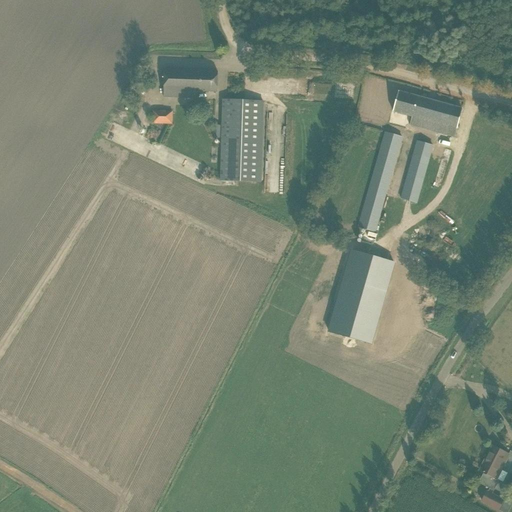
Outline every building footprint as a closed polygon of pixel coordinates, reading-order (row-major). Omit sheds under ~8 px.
[(217,92),(217,82),(218,72),(164,70),(163,98),(194,99),(194,92),(217,92)] [(318,83),(318,92),(324,93),(323,99),(332,99),(333,84),(318,83)] [(398,92),(395,101),(393,111),(412,117),(409,125),(454,137),(462,109),(398,92)] [(220,181),(260,182),(263,102),(223,100),(220,181)] [(173,125),(173,111),(153,111),(152,124),(173,125)] [(401,137),(385,132),(358,228),(374,232),(401,137)] [(401,199),(416,203),(432,146),(417,141),(401,199)] [(351,253),(328,332),(371,344),(392,270),(394,263),(353,251),(352,251),(351,253)] [(493,491),(498,482),(499,480),(498,480),(510,456),(507,454),(493,447),(480,471),(483,473),(478,483),(493,491)] [(498,511),(504,500),(488,492),(482,502),(498,511)]
